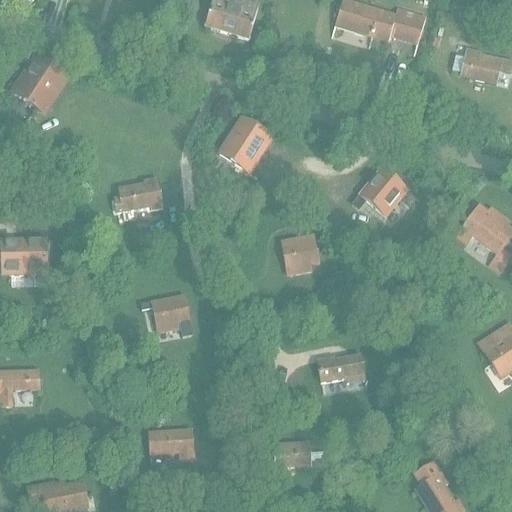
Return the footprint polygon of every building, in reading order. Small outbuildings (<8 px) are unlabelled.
[(230,0),(228,7),(226,7),(212,3),(205,29),(248,42),(258,7),(233,0),(230,0)] [(415,58),(426,19),(397,10),(394,17),(342,1),(331,39),(332,40),(335,29),(371,40),(368,50),(369,50),(372,40),(388,45),(389,39),(416,48),(414,57),(415,58)] [(511,72),(511,64),(481,58),(481,55),(467,52),(461,79),(496,87),(499,73),(511,76),(511,72)] [(44,116),(66,81),(35,62),(13,96),(44,116)] [(248,176),(271,141),(251,128),(228,163),(248,176)] [(359,198),(381,216),(385,219),(406,194),(380,172),(373,181),(371,180),(365,187),(367,188),(359,198)] [(148,214),(162,212),(157,182),(143,184),(144,188),(117,192),(119,201),(113,202),(116,217),(148,211),(148,214)] [(511,234),(478,210),(459,235),(455,240),(465,248),(471,239),(497,257),(489,269),(499,276),(511,259),(502,252),(511,238),(511,234)] [(295,271),(319,266),(314,238),(281,245),(287,277),(296,275),(295,271)] [(49,243),(0,243),(0,261),(4,261),(4,279),(50,278),(49,243)] [(182,334),(182,335),(184,343),(192,341),(185,301),(152,307),(157,338),(182,334)] [(500,382),(511,374),(511,332),(508,327),(477,346),(500,382)] [(346,386),(365,383),(360,358),(335,363),(335,360),(316,363),(320,386),(345,382),(346,386)] [(12,393),(39,392),(38,373),(0,375),(0,396),(1,397),(2,411),(12,410),(12,393)] [(155,457),(179,455),(180,464),(193,463),(191,434),(153,436),(155,457)] [(286,470),(310,469),(308,446),(273,448),(274,457),(255,458),(256,476),(286,474),(286,470)] [(416,493),(427,511),(463,511),(458,503),(454,506),(443,490),(448,487),(434,465),(415,477),(422,489),(416,493)] [(34,488),(35,491),(28,492),(31,506),(44,503),(46,511),(76,511),(85,510),(83,497),(86,497),(84,485),(66,488),(65,482),(60,483),(60,485),(57,486),(56,484),(34,488)]
